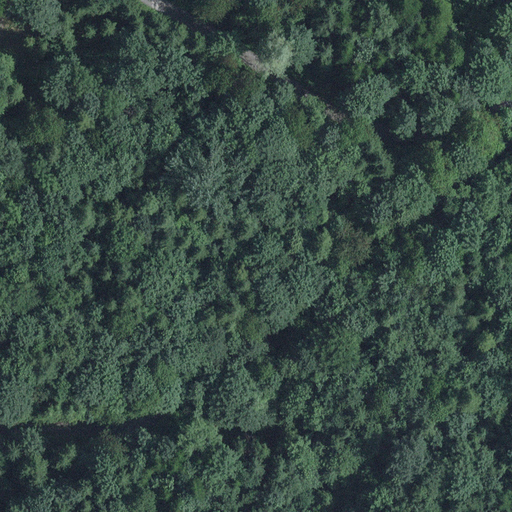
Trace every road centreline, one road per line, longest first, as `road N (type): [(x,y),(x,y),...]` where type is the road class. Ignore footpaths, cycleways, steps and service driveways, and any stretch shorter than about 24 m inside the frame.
road 1 (track): [(0,431),(131,425),(158,414),(236,347),(327,300),(511,148)]
road 2 (track): [(159,0),(265,58),(338,111),(397,134),(457,132),(511,109)]
road 3 (track): [(131,425),(7,511)]
